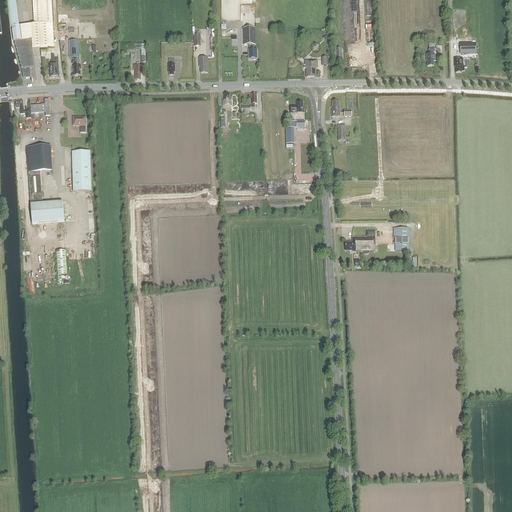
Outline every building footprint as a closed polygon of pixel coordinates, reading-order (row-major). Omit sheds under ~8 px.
[(6,0),(10,27),(12,27),(13,42),(14,42),(15,46),(16,50),(17,54),(18,54),(18,58),(19,58),(19,62),(20,62),(20,65),(21,65),(21,69),(22,69),(23,79),(31,78),(30,68),(34,68),(31,40),(21,41),(20,26),(19,26),(15,0),(6,0)] [(54,48),(51,0),(32,0),(34,25),(39,25),(40,49),(54,48)] [(249,59),(257,59),(257,50),(254,50),(254,45),(255,45),(255,28),(243,28),(243,46),(249,46),(249,50),(249,59)] [(69,41),(69,58),(78,58),(77,41),(69,41)] [(429,44),(429,47),(429,54),(426,54),(426,61),(427,61),(427,67),(433,66),(433,61),(435,61),(435,54),(434,54),(433,52),(435,52),(434,43),(429,44)] [(476,43),(460,44),(460,54),(476,54),(476,43)] [(141,45),(130,45),(130,50),(141,50),(141,63),(146,63),(145,45),(141,45)] [(342,59),(341,48),(333,49),(334,59),(342,59)] [(58,77),(58,74),(58,65),(58,59),(54,59),(54,55),(52,55),(52,65),(50,65),(51,70),(50,70),(50,74),(51,74),(51,77),(52,77),(52,78),(54,78),(55,77),(58,77)] [(208,73),(207,58),(199,58),(199,68),(200,68),(201,74),(208,73)] [(461,72),(464,71),(464,67),(463,67),(462,58),(454,59),(454,66),(455,66),(455,73),(461,73),(461,72)] [(79,64),(79,59),(75,60),(75,67),(73,67),(73,71),(74,71),(74,76),(75,76),(77,77),(78,76),(80,76),(80,70),(81,70),(81,66),(78,66),(78,64),(79,64)] [(318,69),(317,60),(305,60),(305,65),(304,65),(304,69),(306,69),(306,78),(316,78),(316,69),(318,69)] [(223,101),(223,107),(231,107),(231,99),(229,99),(229,94),(224,94),(224,101),(223,101)] [(250,99),(250,107),(242,107),(242,113),(251,112),(251,108),(255,108),(254,104),(257,104),(256,94),(251,94),(251,99),(250,99)] [(30,106),(31,114),(45,113),(46,117),(50,116),(49,100),(45,100),(45,105),(30,106)] [(14,102),(15,109),(20,108),(20,114),(26,114),(26,119),(31,118),(30,111),(24,111),(23,101),(14,102)] [(331,117),(340,117),(340,106),(339,106),(339,102),(332,102),(332,107),(331,108),(331,117)] [(303,103),(297,103),(297,107),(290,107),(291,114),(303,114),(303,107),(303,103)] [(86,118),(73,118),(73,127),(80,127),(80,133),(86,133),(86,127),(86,118)] [(346,141),(345,125),(338,125),(338,141),(346,141)] [(26,147),(32,224),(64,222),(63,202),(43,203),(40,172),(52,171),(50,146),(26,147)] [(72,152),(73,192),(91,192),(90,152),(72,152)] [(409,251),(409,228),(394,228),(395,252),(409,251)] [(375,231),(366,231),(366,237),(352,237),(352,242),(349,242),(349,243),(345,243),(345,244),(345,246),(345,251),(352,251),(352,252),(363,252),(363,254),(364,255),(368,255),(369,254),(369,252),(375,252),(375,231)] [(68,281),(66,251),(55,252),(57,282),(68,281)]
